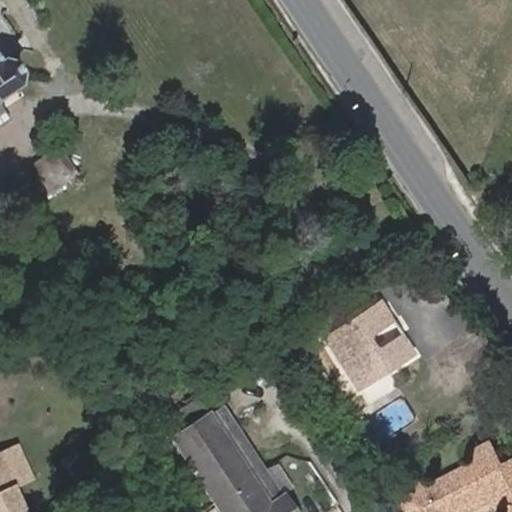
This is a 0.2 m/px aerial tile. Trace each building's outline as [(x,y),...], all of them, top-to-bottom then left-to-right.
[(0,96),(17,85),(20,75),(11,63),(2,58),(0,60),(0,96)] [(56,148),(12,176),(31,205),(75,177),(56,148)] [(383,305),(326,340),(361,395),(417,360),(408,344),(401,342),(382,354),(377,353),(372,344),(373,339),(392,328),(393,321),(383,305)] [(281,331),(260,344),(279,372),(299,359),(281,331)] [(161,424),(172,439),(208,415),(198,400),(161,424)] [(220,407),(208,415),(251,481),(263,472),(220,407)] [(251,481),(208,415),(172,439),(220,511),(289,511),(285,505),(263,472),(251,481)] [(472,458),(475,465),(496,454),(493,448),(472,458)] [(397,501),(400,507),(402,511),(467,511),(476,508),(478,511),(487,511),(504,504),(507,511),(511,511),(511,470),(505,473),(496,454),(475,465),(477,470),(433,491),(429,484),(397,501)] [(0,511),(23,511),(0,463),(0,511)] [(276,466),(264,473),(285,505),(297,497),(276,466)]
